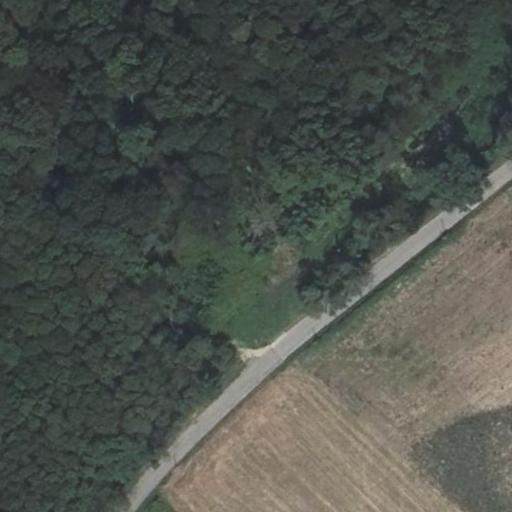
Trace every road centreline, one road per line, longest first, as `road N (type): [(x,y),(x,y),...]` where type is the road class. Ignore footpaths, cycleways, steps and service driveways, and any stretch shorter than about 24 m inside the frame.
road 1 (unclassified): [(511,165),(263,364),(125,511)]
road 2 (track): [(0,181),(138,306),(263,364)]
